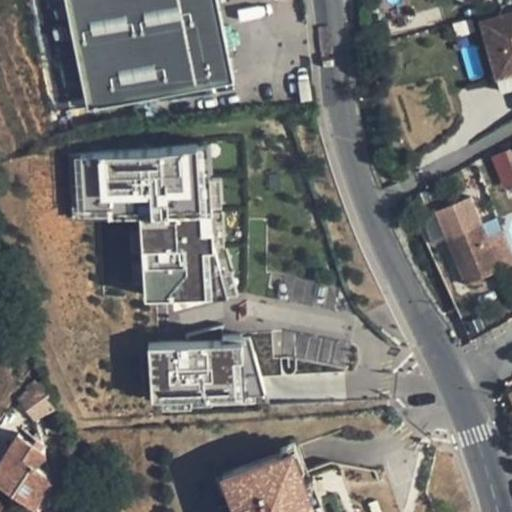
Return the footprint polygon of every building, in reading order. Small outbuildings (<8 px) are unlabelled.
[(225,80),(191,0),(65,0),(87,108),(225,80)] [(219,0),(191,0),(225,80),(235,78),(219,0)] [(511,15),(483,24),(499,82),(511,77),(511,15)] [(511,77),(499,82),(502,95),(511,92),(511,77)] [(218,303),(209,145),(73,153),(77,225),(148,220),(153,307),(218,303)] [(461,171),(462,173),(468,188),(481,184),(473,166),(461,171)] [(470,194),(468,188),(462,173),(449,180),(454,192),(458,200),(470,194)] [(433,201),(436,209),(458,200),(454,192),(433,201)] [(458,200),(436,209),(467,284),(501,270),(489,239),(470,194),(458,200)] [(511,254),(504,233),(489,239),(501,270),(511,265),(511,254)] [(245,394),(241,340),(146,347),(151,402),(245,394)] [(21,426),(18,431),(41,445),(44,440),(21,426)] [(0,483),(29,502),(48,471),(36,463),(45,448),(41,445),(18,431),(0,460),(0,483)] [(272,483),(312,479),(308,432),(245,438),(245,448),(235,448),(235,459),(246,459),(248,492),(272,490),(272,483)] [(150,463),(189,460),(187,440),(149,442),(150,463)] [(51,481),(48,471),(29,502),(36,506),(51,481)] [(312,490),(312,479),(272,483),(272,490),(273,493),(312,490)] [(216,511),(215,493),(199,495),(201,511),(216,511)]
